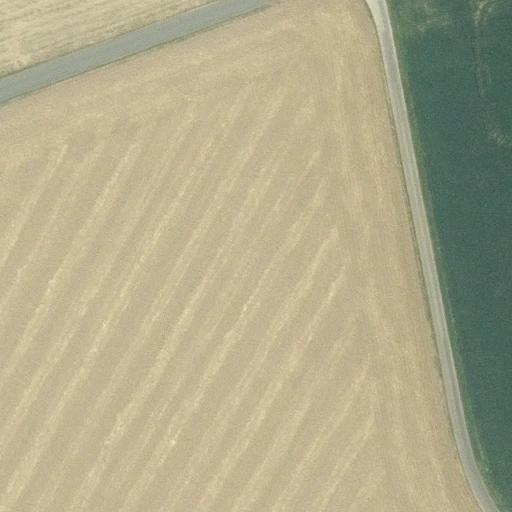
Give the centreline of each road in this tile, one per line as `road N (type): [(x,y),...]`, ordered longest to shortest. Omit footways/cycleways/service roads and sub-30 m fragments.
road 1 (track): [(484,511),(476,504),(376,0)]
road 2 (tertiary): [(0,92),(246,0)]
